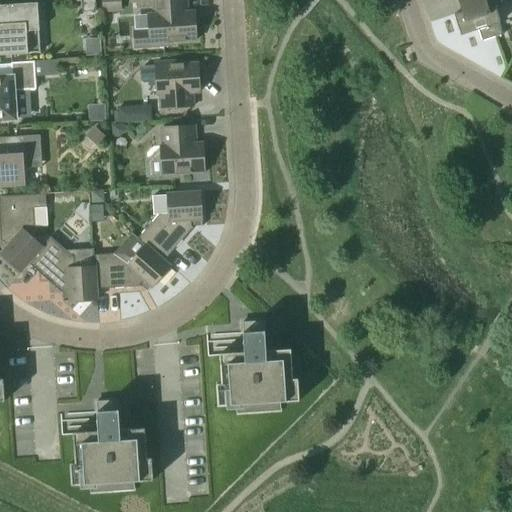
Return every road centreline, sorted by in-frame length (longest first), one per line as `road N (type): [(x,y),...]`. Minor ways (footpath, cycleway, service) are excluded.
road 1 (residential): [(0,307),(65,338),(121,339),(175,321),(221,275),(240,220),(227,0)]
road 2 (residential): [(405,0),(431,58),(511,104)]
